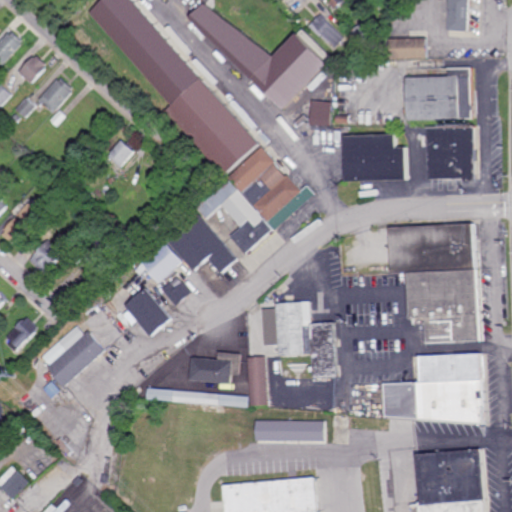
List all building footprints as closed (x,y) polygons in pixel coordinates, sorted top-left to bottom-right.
[(274,60),(211,0),(193,18),(288,110),(331,65),(300,34),(274,60)] [(339,7),(336,9),(329,2),(331,0),(351,0),(360,9),(349,18),(339,7)] [(389,15),(381,6),(388,0),(395,9),(389,15)] [(470,0),(469,32),(449,31),(450,0),(470,0)] [(336,48),(312,24),(322,14),(346,38),(336,48)] [(372,36),(368,31),(373,26),(378,31),(372,36)] [(363,46),(352,33),(357,29),(368,41),(363,46)] [(326,51),(304,31),(300,34),(323,54),(326,51)] [(25,41),(22,44),(24,46),(4,67),(0,63),(0,44),(10,33),(12,35),(15,32),(25,41)] [(134,53),(153,37),(196,85),(177,101),(134,53)] [(392,60),(392,39),(429,39),(430,60),(392,60)] [(48,65),(46,68),(48,70),(33,86),(21,74),(36,58),(37,60),(40,57),(48,65)] [(409,122),(409,77),(451,77),(451,69),(474,69),(475,121),(409,122)] [(76,90),(74,93),(75,94),(57,116),(41,103),(60,81),(62,83),(65,80),(76,90)] [(169,112),(203,81),(261,144),(227,176),(169,112)] [(2,109),(0,106),(0,86),(2,84),(14,97),(2,109)] [(28,119),(19,111),(30,99),(39,107),(28,119)] [(60,128),(54,122),(63,112),(70,119),(60,128)] [(335,113),(315,112),(315,125),(334,126),(335,113)] [(18,125),(14,120),(19,115),(24,120),(18,125)] [(429,127),(476,126),(477,180),(465,180),(465,179),(429,180),(429,127)] [(409,147),(411,178),(349,180),(347,137),(398,135),(399,148),(409,147)] [(124,166),(111,155),(115,151),(114,150),(125,138),(139,150),(124,166)] [(161,176),(152,171),(155,166),(147,161),(157,143),(165,148),(156,165),(165,170),(161,176)] [(288,175),(290,173),(303,188),(310,183),(318,193),(276,230),(230,175),(265,145),(279,161),(277,162),(288,175)] [(119,179),(115,175),(120,170),(124,174),(119,179)] [(275,229),(248,254),(232,235),(242,225),(223,204),(208,218),(196,205),(228,176),(275,229)] [(64,202),(56,194),(64,186),(71,193),(64,202)] [(0,215),(0,190),(1,189),(7,195),(3,200),(9,206),(0,215)] [(25,239),(23,237),(20,240),(18,237),(13,242),(4,234),(7,230),(6,229),(30,202),(44,214),(30,228),(32,230),(25,239)] [(240,259),(224,274),(210,258),(196,270),(171,240),(201,213),(240,259)] [(479,268),(482,268),(486,339),(429,342),(428,316),(413,317),(411,270),(394,271),(392,226),(476,222),(479,268)] [(97,262),(95,260),(92,263),(86,257),(89,254),(86,252),(97,240),(95,239),(100,233),(112,244),(97,262)] [(55,242),(62,248),(61,249),(66,254),(48,274),(32,259),(51,239),(55,242)] [(162,282),(144,262),(168,241),(186,261),(162,282)] [(178,288),(186,282),(195,293),(179,306),(165,289),(173,282),(178,288)] [(154,336),(128,305),(149,287),(175,319),(154,336)] [(314,323),(337,321),(340,376),(316,378),(314,353),(282,355),(278,302),(312,300),(314,323)] [(40,327),(37,330),(38,331),(31,339),(30,338),(17,351),(9,343),(10,342),(7,339),(17,327),(24,318),(26,320),(29,317),(40,327)] [(87,335),(91,331),(108,351),(67,387),(49,367),(51,366),(43,357),(79,325),(87,335)] [(241,374),(234,374),(234,382),(192,379),(192,373),(188,373),(189,362),(193,362),(193,357),(220,359),(220,351),(243,353),(241,374)] [(487,424),(388,417),(386,384),(419,382),(423,381),(422,355),(484,353),(487,424)] [(253,405),(250,357),(268,356),(271,404),(253,405)] [(148,401),(149,389),(250,397),(249,409),(148,401)] [(327,422),(258,421),(258,441),(327,442),(327,422)] [(423,511),(418,454),(483,447),(488,500),(487,511),(423,511)] [(20,471),(20,470),(33,483),(17,500),(4,487),(0,482),(15,466),(20,471)] [(319,511),(227,511),(225,486),(316,477),(319,511)]
